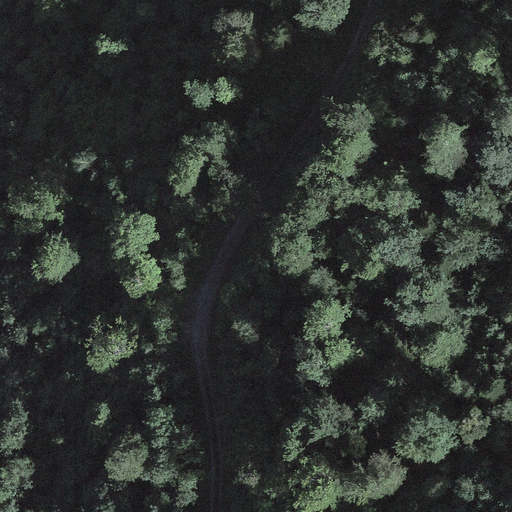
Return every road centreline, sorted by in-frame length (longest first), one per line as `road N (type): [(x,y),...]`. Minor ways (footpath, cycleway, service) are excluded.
road 1 (track): [(376,0),(361,40),(226,252),(210,285),(204,344)]
road 2 (track): [(204,344),(213,511)]
